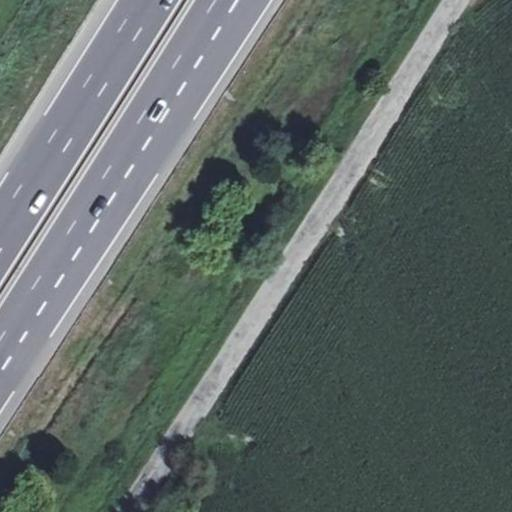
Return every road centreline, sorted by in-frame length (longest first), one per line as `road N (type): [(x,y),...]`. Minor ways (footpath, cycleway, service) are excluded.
road 1 (unclassified): [(456,0),(116,511)]
road 2 (motorway): [(0,355),(223,0)]
road 3 (motorway): [(147,0),(0,235)]
